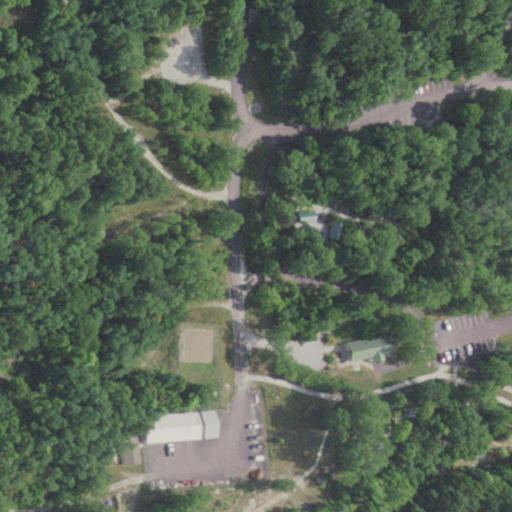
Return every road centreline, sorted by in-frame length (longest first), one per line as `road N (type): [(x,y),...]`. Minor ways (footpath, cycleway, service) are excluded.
road 1 (track): [(237,192),(203,193),(148,151),(93,75),(68,0)]
road 2 (track): [(239,305),(178,309),(144,365),(99,379),(0,382)]
road 3 (track): [(0,508),(103,493),(152,471)]
